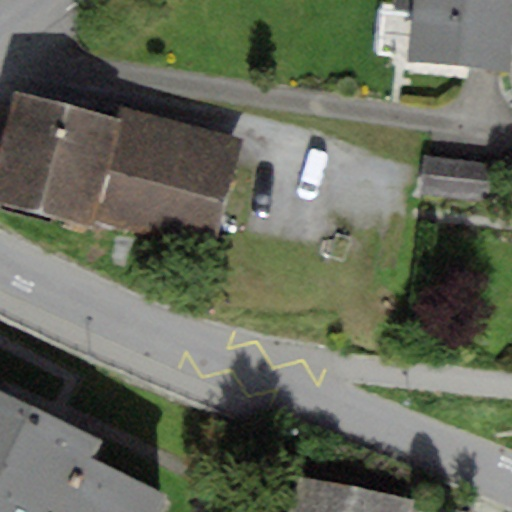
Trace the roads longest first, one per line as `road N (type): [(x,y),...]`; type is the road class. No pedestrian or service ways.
road 1 (residential): [(0,257),(215,361),(511,483)]
road 2 (unknown): [(14,23),(211,88),(511,126)]
